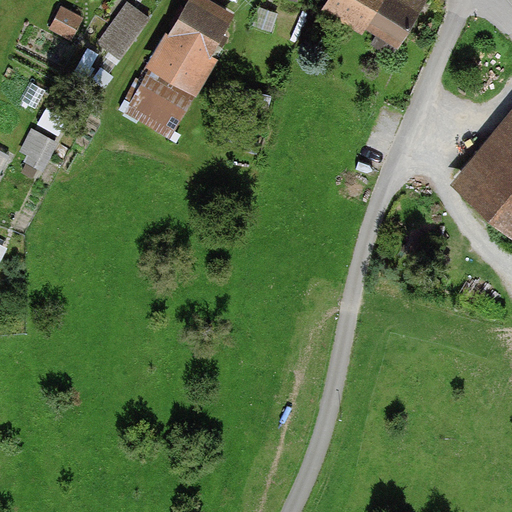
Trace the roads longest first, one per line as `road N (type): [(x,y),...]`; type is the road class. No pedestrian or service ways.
road 1 (residential): [(464,0),(367,225),(341,363),(291,511)]
road 2 (track): [(511,91),(475,120),(410,124),(435,176),(511,272)]
